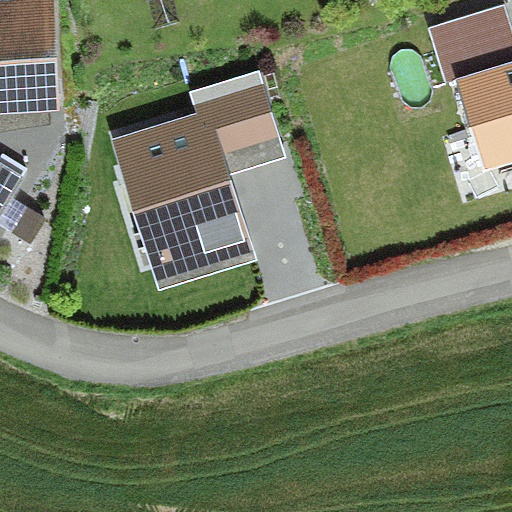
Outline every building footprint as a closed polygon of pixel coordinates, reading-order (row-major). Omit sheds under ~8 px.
[(458,79),(511,61),(511,27),(504,3),(429,27),(446,82),(458,79)] [(0,103),(50,101),(45,6),(0,7),(0,103)] [(511,61),(458,79),(485,169),(511,160),(511,61)] [(204,116),(118,143),(159,274),(246,247),(217,152),(275,134),(261,89),(201,107),(204,116)] [(0,209),(19,179),(0,167),(0,209)]
